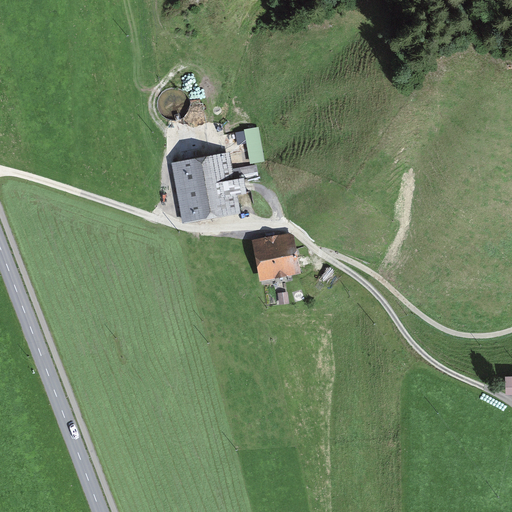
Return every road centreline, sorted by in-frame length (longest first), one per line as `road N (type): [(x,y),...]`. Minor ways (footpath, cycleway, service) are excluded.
road 1 (residential): [(0,170),(176,225),(290,228),(374,292),(424,355),(511,402)]
road 2 (secondary): [(101,511),(0,243)]
road 3 (track): [(320,252),(373,273),(439,327),(467,335),(511,329)]
